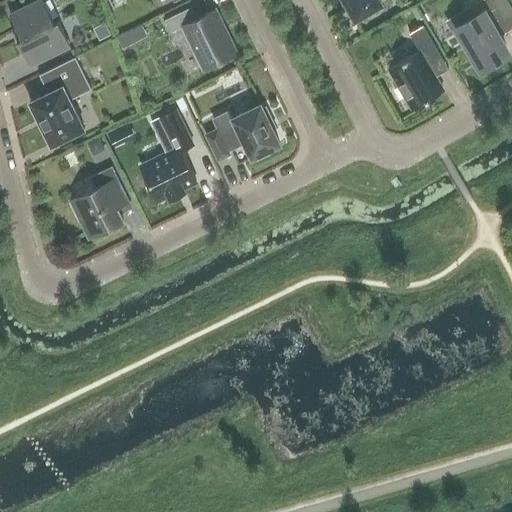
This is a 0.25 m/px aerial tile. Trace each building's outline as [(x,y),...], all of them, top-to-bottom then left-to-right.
[(17,40),(24,55),(29,66),(70,46),(58,20),(54,22),(43,0),(36,0),(9,13),(22,38),(17,40)] [(344,0),(355,19),(381,4),(379,0),(344,0)] [(463,44),(467,42),(482,67),(507,52),(493,27),(502,22),(505,27),(511,23),(511,10),(506,0),(480,0),(477,2),(481,11),(457,25),(459,29),(455,31),(463,44)] [(184,25),(205,68),(235,54),(214,9),(197,17),(192,6),(165,20),(170,32),(184,25)] [(443,90),(426,60),(439,52),(423,25),(409,33),(419,50),(389,68),(413,108),(443,90)] [(51,145),(84,128),(70,99),(91,89),(75,56),(39,75),(48,92),(29,101),(51,145)] [(252,157),(255,155),(257,159),(270,153),(268,149),(280,144),(268,120),(272,118),(266,106),(262,108),(260,104),(233,118),(236,124),(219,132),(218,128),(206,134),(218,159),(230,153),(228,150),(244,142),(252,157)] [(168,153),(141,166),(158,200),(169,195),(170,198),(184,191),(183,188),(196,181),(181,151),(194,144),(177,110),(161,118),(170,136),(161,140),(168,153)] [(129,202),(125,193),(112,166),(90,177),(95,188),(79,195),(90,218),(81,222),(89,237),(123,220),(117,208),(129,202)]
